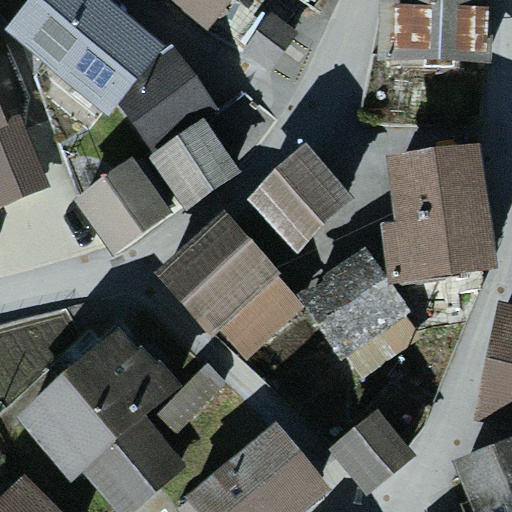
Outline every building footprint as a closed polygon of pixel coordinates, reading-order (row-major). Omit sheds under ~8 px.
[(149,141),(212,102),(180,53),(118,0),(33,0),(3,36),(113,130),(137,103),(138,123),(149,141)] [(173,0),(180,5),(208,29),(233,0),(173,0)] [(492,0),(379,0),(378,66),(490,69),(492,0)] [(52,183),(0,66),(0,204),(0,206),(52,183)] [(212,116),(151,156),(187,213),(249,173),(212,116)] [(364,206),(309,145),(246,201),(301,263),(364,206)] [(134,160),(76,199),(115,256),(172,217),(134,160)] [(496,284),(483,160),(384,171),(398,294),(496,284)] [(281,273),(224,210),(153,273),(211,337),(217,332),(245,362),(304,309),(294,295),(276,277),(281,273)] [(304,309),(339,360),(409,311),(363,247),(294,295),(304,309)] [(511,317),(496,315),(474,428),(511,435),(511,317)] [(117,324),(19,421),(109,511),(150,511),(196,467),(159,430),(181,389),(117,324)] [(380,407),(330,450),(371,497),(420,454),(380,407)] [(274,438),(188,511),(314,511),(328,500),(274,438)] [(511,511),(511,453),(454,476),(468,511),(511,511)] [(70,511),(23,465),(0,488),(0,511),(70,511)]
